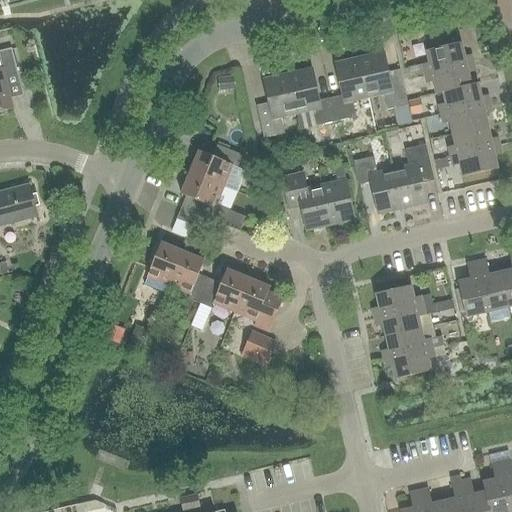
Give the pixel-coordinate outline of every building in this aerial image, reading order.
[(424,75),(473,64),(471,56),(464,57),(461,44),(426,52),(428,64),(421,66),(424,75)] [(4,78),(17,75),(11,49),(0,52),(0,64),(1,70),(0,70),(0,112),(12,110),(4,78)] [(359,58),(368,99),(384,95),(387,111),(408,106),(402,83),(391,85),(383,53),(359,58)] [(330,99),(335,123),(356,118),(352,102),(368,99),(359,58),(334,64),(341,97),(330,99)] [(475,72),(473,64),(424,75),(426,85),(433,83),(435,95),(442,93),(470,86),(468,74),(475,72)] [(409,78),(423,75),(421,66),(407,69),(409,78)] [(316,127),(335,123),(330,99),(319,102),(312,69),(287,75),(296,115),(312,111),(316,127)] [(280,119),(296,115),(287,75),(262,80),(268,104),(255,107),(263,139),(284,134),(280,119)] [(12,77),(13,93),(23,92),(22,76),(12,77)] [(440,116),(489,104),(487,96),(480,98),(477,84),(470,86),(442,93),(445,104),(438,106),(440,116)] [(452,135),(487,127),(484,114),(491,113),(489,104),(440,116),(442,125),(449,123),(452,135)] [(450,158),(499,147),(497,138),(490,140),(487,127),(452,135),(455,147),(448,148),(450,158)] [(393,170),(402,210),(426,204),(422,185),(434,182),(425,145),(404,150),(408,166),(393,170)] [(189,174),(223,187),(232,167),(236,168),(241,156),(217,146),(212,158),(198,152),(189,174)] [(501,155),(499,147),(450,158),(452,167),(457,166),(459,166),(462,178),(497,170),(494,156),(501,155)] [(377,216),(402,210),(393,170),(377,173),(373,158),(353,162),(358,186),(370,183),(377,216)] [(321,186),(330,226),(355,221),(342,165),(333,167),(337,183),(321,186)] [(216,206),(223,187),(189,174),(180,195),(185,197),(181,208),(206,218),(206,219),(219,224),(239,232),(245,218),(216,206)] [(325,228),(330,226),(321,186),(305,190),(301,174),(281,179),(288,211),(300,209),(305,232),(325,228)] [(0,226),(37,217),(29,186),(0,193),(0,226)] [(181,208),(176,220),(201,230),(206,219),(206,218),(181,208)] [(164,293),(167,286),(168,286),(182,252),(160,244),(144,284),(164,293)] [(199,304),(209,280),(198,275),(204,261),(182,252),(168,286),(189,295),(187,299),(199,304)] [(508,308),(511,307),(511,254),(508,255),(511,271),(500,273),(508,308)] [(487,313),(508,308),(500,273),(489,276),(485,261),(476,263),(487,313)] [(465,318),(487,313),(476,263),(466,265),(470,280),(457,283),(465,318)] [(234,313),(248,279),(226,270),(221,284),(209,280),(199,304),(211,309),(213,305),(234,313)] [(270,288),(248,279),(234,313),(255,322),(253,326),(268,333),(283,299),(268,293),(269,290),(270,288)] [(372,314),(373,318),(422,307),(420,297),(413,299),(410,287),(375,295),(378,308),(371,310),(372,314)] [(382,325),(385,337),(420,329),(418,318),(425,316),(422,307),(373,318),(375,326),(382,325)] [(420,329),(385,337),(388,350),(381,352),(383,360),(432,349),(430,339),(423,341),(420,329)] [(251,333),(242,353),(267,364),(275,343),(251,333)] [(434,358),(432,349),(383,360),(385,368),(392,367),(395,380),(430,372),(427,360),(434,358)] [(500,463),(511,511),(511,470),(510,461),(500,463)] [(511,511),(500,463),(491,465),(494,480),(482,483),(484,493),(485,493),(489,511),(511,511)] [(460,482),(467,511),(489,511),(485,493),(484,493),(473,495),(470,480),(460,482)] [(443,502),(445,511),(467,511),(460,482),(451,484),(454,500),(443,502)] [(422,511),(445,511),(443,502),(431,505),(428,490),(418,492),(422,511)] [(422,511),(418,492),(409,494),(412,509),(400,511),(422,511)] [(197,495),(188,497),(191,510),(200,508),(197,495)] [(188,497),(179,499),(181,511),(183,511),(191,510),(188,497)]
